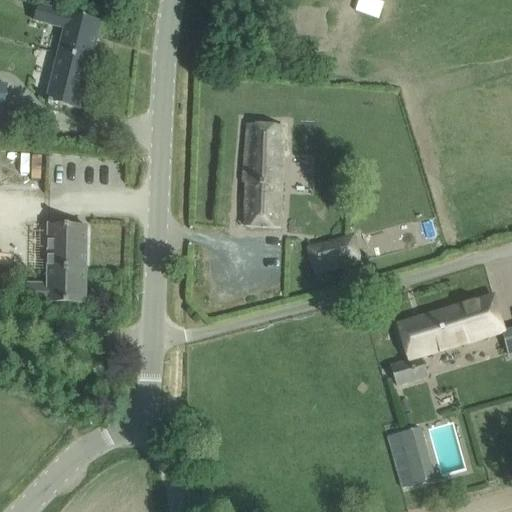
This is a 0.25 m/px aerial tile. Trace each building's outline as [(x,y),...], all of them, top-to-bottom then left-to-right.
[(58,54),(91,63),(101,23),(39,7),(36,22),(64,29),(58,54)] [(46,102),(79,110),(91,63),(58,54),(46,102)] [(284,127),(248,126),(243,184),(246,184),(245,228),(279,230),(284,127)] [(49,227),(48,271),(85,272),(86,228),(49,227)] [(353,238),(308,249),(314,275),(360,263),(353,238)] [(85,305),(85,272),(48,271),(48,285),(28,285),(28,303),(48,304),(48,305),(85,305)] [(409,363),(391,368),(397,389),(428,380),(422,360),(505,335),(494,298),(398,327),(409,363)] [(434,479),(419,428),(396,435),(412,486),(434,479)]
